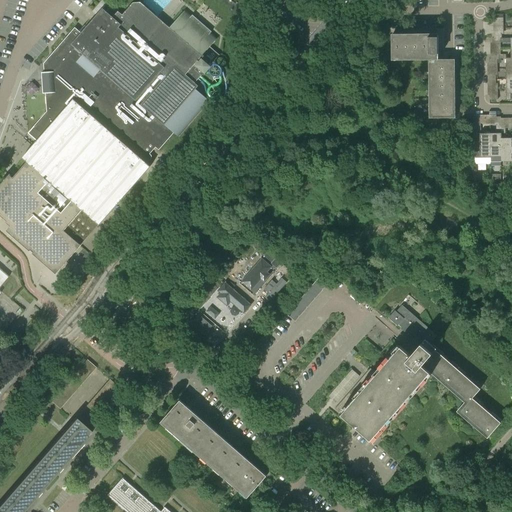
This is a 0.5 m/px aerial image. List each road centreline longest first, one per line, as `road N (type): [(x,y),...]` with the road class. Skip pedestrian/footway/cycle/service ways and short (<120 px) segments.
road 1 (tertiary): [(161,220),(316,40)]
road 2 (residential): [(357,511),(198,374)]
road 3 (residential): [(69,504),(190,367)]
road 4 (residential): [(511,109),(479,103),(478,10),(511,4)]
